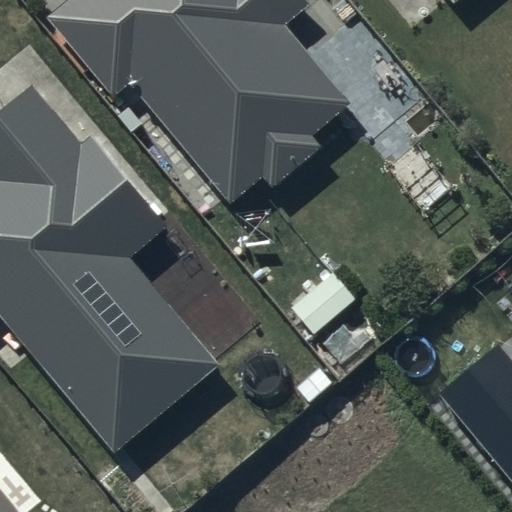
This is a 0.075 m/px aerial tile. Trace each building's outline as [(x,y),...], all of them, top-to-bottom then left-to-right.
[(75,0),(50,19),(114,104),(139,85),(231,208),(268,181),(276,192),(326,155),(316,142),(352,115),(290,32),(319,11),(310,0),(75,0)] [(138,262),(171,235),(97,143),(86,152),(36,90),(0,119),(0,313),(3,312),(117,453),(223,367),(138,262)] [(281,302),(307,333),(355,294),(330,262),(281,302)] [(511,356),(501,365),(487,347),(437,386),(511,482),(511,356)] [(0,511),(13,511),(0,495),(0,511)]
